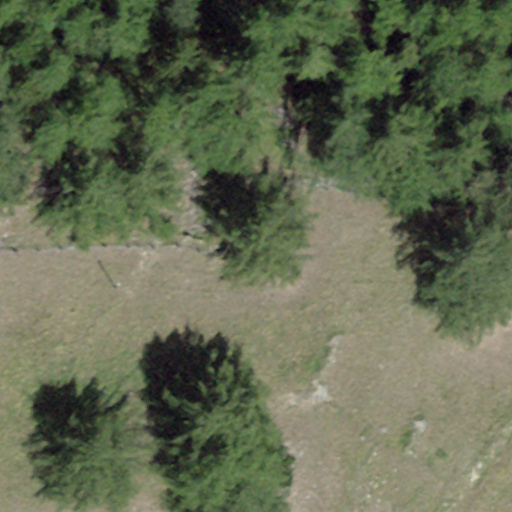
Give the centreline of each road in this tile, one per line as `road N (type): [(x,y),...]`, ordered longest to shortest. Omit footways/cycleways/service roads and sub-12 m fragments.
road 1 (track): [(217,0),(205,24),(160,10),(125,21),(28,96),(0,94)]
road 2 (track): [(511,96),(496,93),(407,0)]
